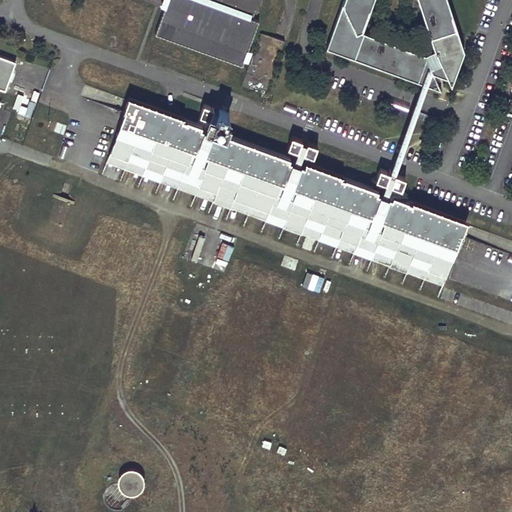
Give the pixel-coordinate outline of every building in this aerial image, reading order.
[(255,11),(258,0),(166,0),(155,32),(242,64),(258,19),(250,16),(252,10),(255,11)] [(342,0),(326,48),(440,89),(432,71),(447,77),(450,85),(463,49),(447,0),(342,0)] [(264,93),(283,40),(260,32),(241,85),(264,93)] [(0,87),(5,90),(16,61),(0,55),(0,87)] [(453,245),(462,221),(392,195),(391,197),(387,195),(391,184),(400,188),(405,176),(394,172),(393,175),(388,173),(389,171),(379,167),(375,178),(385,182),(381,193),(376,191),(376,189),(305,163),(304,165),(299,163),(303,152),(313,155),(316,144),(306,140),(305,143),(301,141),(301,139),(291,135),(287,146),(296,150),(293,161),(288,159),(288,157),(217,130),(216,133),(211,131),(215,120),(225,123),(228,113),(218,109),(217,111),(212,109),(212,107),(203,103),(199,114),(205,116),(208,118),(207,122),(205,128),(200,127),(200,124),(129,98),(110,152),(184,178),(183,182),(443,278),(454,245),(453,245)] [(61,225),(69,202),(55,197),(47,220),(61,225)] [(228,258),(233,246),(223,242),(218,254),(228,258)] [(313,272),(307,287),(320,292),(326,277),(313,272)] [(134,469),(131,469),(129,469),(126,470),(124,472),(122,474),(121,476),(120,479),(120,482),(121,485),(123,487),(125,489),(127,491),(130,491),(133,491),(135,491),(138,489),(140,487),(142,485),(143,482),(143,480),(142,477),(141,474),(139,472),(137,470),(134,469)]
